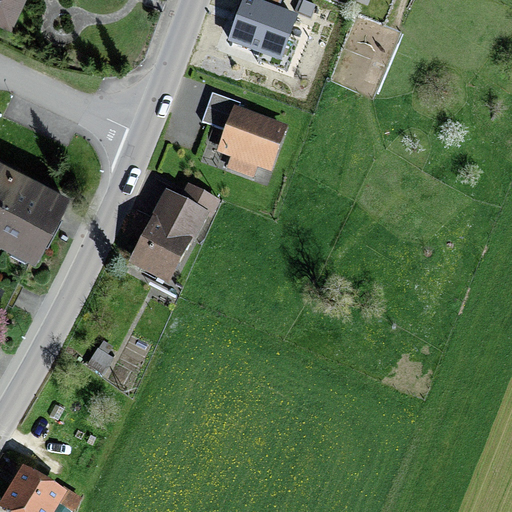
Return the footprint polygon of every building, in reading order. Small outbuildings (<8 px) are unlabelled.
[(27,0),(0,0),(0,25),(14,31),(27,0)] [(228,43),(280,62),(296,20),(244,1),(228,43)] [(240,104),(215,93),(202,123),(228,134),(222,150),(264,167),(279,132),(236,115),(240,104)] [(0,238),(33,253),(57,199),(0,173),(0,238)] [(169,280),(214,201),(189,188),(182,200),(173,195),(135,261),(169,280)] [(75,511),(81,503),(32,473),(8,511),(75,511)]
